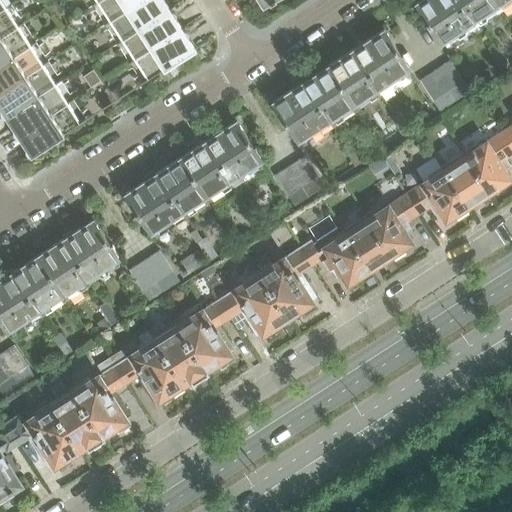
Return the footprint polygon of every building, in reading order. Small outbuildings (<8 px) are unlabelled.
[(110,21),(140,0),(99,0),(97,1),(110,21)] [(122,40),(171,7),(165,0),(140,0),(110,21),(122,40)] [(476,18),(496,5),(493,0),(418,0),(415,3),(432,29),(430,30),(437,40),(438,39),(440,42),(443,40),(446,44),(450,41),(447,37),(472,21),(475,25),(479,23),(476,18)] [(0,37),(18,26),(5,7),(0,10),(0,37)] [(134,59),(183,26),(176,16),(176,14),(176,11),(174,8),(171,7),(122,40),(134,59)] [(0,64),(30,45),(18,26),(0,37),(0,64)] [(147,79),(193,49),(196,47),(188,35),(189,33),(188,30),(186,27),(183,27),(183,26),(134,59),(147,79)] [(409,64),(402,54),(401,55),(384,28),(364,42),(362,39),(353,45),(355,48),(328,65),(354,104),(373,91),(376,95),(380,93),(377,89),(403,72),(406,76),(410,73),(407,69),(409,68),(407,65),(409,64)] [(0,91),(43,64),(30,45),(0,64),(0,91)] [(511,66),(498,47),(494,49),(506,69),(511,66)] [(506,69),(494,49),(490,52),(502,71),(506,69)] [(463,80),(449,60),(439,67),(453,87),(463,80)] [(6,115),(55,83),(43,64),(0,91),(0,105),(1,107),(1,109),(1,112),(3,114),(6,115)] [(335,116),(354,104),(328,65),(302,82),(300,79),(299,80),(291,85),(293,88),(272,101),(289,128),(288,129),(294,139),(296,138),(298,141),(300,139),(303,143),(307,140),(305,136),(330,120),(332,124),(338,120),(335,116)] [(453,87),(439,67),(430,73),(443,93),(453,87)] [(94,70),(83,77),(91,89),(102,81),(94,70)] [(443,93),(430,73),(420,79),(433,99),(440,95),(443,93)] [(463,80),(455,85),(462,95),(469,90),(463,80)] [(18,134),(67,102),(55,83),(6,115),(13,126),(13,128),(13,131),(16,133),(18,134)] [(453,87),(448,90),(454,100),(462,95),(455,85),(453,87)] [(443,93),(440,95),(447,105),(454,100),(448,90),(443,93)] [(440,95),(433,99),(439,110),(447,105),(440,95)] [(31,154),(80,122),(67,102),(18,134),(26,145),(25,147),(26,150),(28,153),(31,154)] [(412,133),(397,112),(394,114),(409,135),(412,133)] [(409,135),(394,114),(389,117),(404,138),(409,135)] [(261,155),(255,145),(253,146),(236,120),(216,133),(214,130),(205,136),(207,139),(181,156),(207,196),(226,184),(228,187),(232,184),(230,181),(255,164),(258,168),(262,165),(259,161),(262,159),(260,156),(261,155)] [(511,123),(502,130),(511,144),(511,123)] [(510,165),(506,158),(507,157),(507,156),(511,152),(511,144),(502,130),(464,154),(489,191),(508,180),(508,175),(504,169),(510,165)] [(363,161),(351,142),(348,145),(360,164),(363,161)] [(360,164),(348,145),(343,148),(355,167),(360,164)] [(489,191),(464,154),(442,168),(467,206),(476,200),(480,199),(486,196),(487,192),(489,191)] [(318,176),(304,155),(294,162),(308,183),(311,181),(318,176)] [(187,209),(206,197),(207,196),(181,156),(154,174),(153,171),(152,171),(143,177),(145,180),(125,193),(142,219),(140,220),(147,230),(148,229),(150,232),(153,230),(156,235),(159,232),(157,229),(182,212),(185,216),(189,213),(187,209)] [(308,183),(294,162),(284,168),(298,189),(303,186),(308,183)] [(298,189),(284,168),(275,174),(288,195),(296,191),(298,189)] [(467,206),(442,168),(411,189),(405,192),(418,214),(427,208),(428,208),(430,207),(434,214),(440,210),(444,217),(448,218),(467,206)] [(411,189),(400,172),(394,175),(405,192),(411,189)] [(318,176),(311,181),(317,190),(324,185),(318,176)] [(308,183),(303,186),(309,195),(317,190),(311,181),(308,183)] [(298,189),(296,191),(302,200),(309,195),(303,186),(298,189)] [(296,191),(288,195),(294,205),(302,200),(296,191)] [(412,228),(407,221),(409,220),(418,214),(405,192),(366,217),(391,255),(410,243),(410,238),(406,232),(412,228)] [(265,225),(254,208),(250,211),(262,228),(265,225)] [(262,228),(250,211),(245,214),(257,231),(262,228)] [(391,255),(366,217),(344,231),(369,269),(378,263),(382,263),(388,259),(389,255),(389,256),(391,255)] [(118,253),(112,244),(110,244),(93,218),(73,231),(71,229),(62,235),(64,237),(38,255),(63,294),(82,282),(85,286),(89,283),(87,279),(112,262),(115,266),(119,263),(116,259),(119,257),(117,254),(118,253)] [(369,269),(344,231),(318,248),(309,237),(299,243),(311,264),(322,258),(327,266),(326,267),(330,272),(331,270),(336,277),(342,274),(346,280),(350,281),(369,269)] [(211,246),(205,237),(201,240),(207,249),(211,246)] [(207,249),(201,240),(197,243),(203,251),(207,249)] [(314,292),(305,278),(301,271),(311,264),(299,243),(287,250),(288,253),(258,272),(290,320),(303,312),(305,311),(302,306),(311,300),(308,296),(314,292)] [(171,270),(158,251),(149,257),(161,276),(163,275),(171,270)] [(44,307),(62,295),(63,294),(38,255),(11,272),(10,269),(9,270),(0,275),(2,278),(0,279),(0,322),(4,328),(5,328),(7,331),(10,329),(13,333),(17,330),(14,326),(28,317),(31,321),(46,311),(44,307)] [(161,276),(149,257),(139,263),(152,282),(156,280),(161,276)] [(152,282),(139,263),(129,270),(141,289),(152,282)] [(171,270),(163,275),(170,286),(178,281),(171,270)] [(290,320),(258,272),(229,291),(228,289),(217,295),(231,316),(241,310),(254,331),(260,327),(263,331),(272,326),(275,330),(277,329),(290,320)] [(161,276),(156,280),(163,290),(170,286),(163,275),(161,276)] [(152,282),(149,284),(156,295),(163,290),(156,280),(152,282)] [(149,284),(141,289),(148,300),(156,295),(149,284)] [(232,344),(223,331),(219,324),(231,316),(217,295),(206,303),(207,306),(180,323),(210,371),(221,364),(223,363),(220,359),(229,353),(226,348),(232,344)] [(120,321),(107,302),(103,304),(117,323),(120,321)] [(117,323),(103,304),(99,307),(112,327),(117,323)] [(110,326),(104,317),(96,322),(99,327),(102,332),(110,326)] [(210,371),(180,323),(155,339),(184,385),(191,381),(192,382),(196,380),(198,380),(205,376),(205,374),(210,371)] [(100,335),(101,331),(99,327),(96,326),(93,327),(90,330),(90,334),(92,337),(96,338),(99,337),(100,335)] [(72,351),(60,332),(56,335),(69,353),(72,351)] [(69,353),(56,335),(52,338),(64,356),(69,353)] [(185,387),(184,385),(155,339),(126,357),(121,350),(110,357),(126,383),(137,375),(150,396),(156,393),(159,397),(168,391),(171,396),(173,395),(173,394),(185,387)] [(26,364),(14,345),(3,352),(16,371),(19,369),(26,364)] [(16,371),(3,352),(0,353),(0,366),(7,377),(16,371)] [(128,410),(118,394),(115,390),(126,383),(110,357),(97,365),(102,373),(74,391),(104,438),(117,430),(117,431),(119,429),(116,425),(125,419),(122,414),(128,410)] [(26,364),(19,369),(26,380),(33,375),(26,364)] [(16,371),(11,374),(18,385),(26,380),(19,369),(16,371)] [(7,377),(4,379),(11,389),(18,385),(11,374),(7,377)] [(4,379),(0,381),(0,388),(4,394),(11,389),(4,379)] [(104,438),(74,391),(51,405),(80,451),(87,447),(87,448),(91,446),(94,446),(100,442),(101,440),(104,438)] [(80,451),(51,405),(22,424),(16,416),(16,415),(5,422),(18,442),(29,435),(46,462),(52,458),(55,463),(64,457),(67,462),(69,461),(69,460),(81,453),(80,451)] [(15,464),(9,453),(8,453),(4,455),(1,450),(6,447),(7,449),(18,442),(5,422),(0,413),(0,502),(15,493),(13,489),(16,487),(15,486),(19,483),(10,468),(15,464)]
